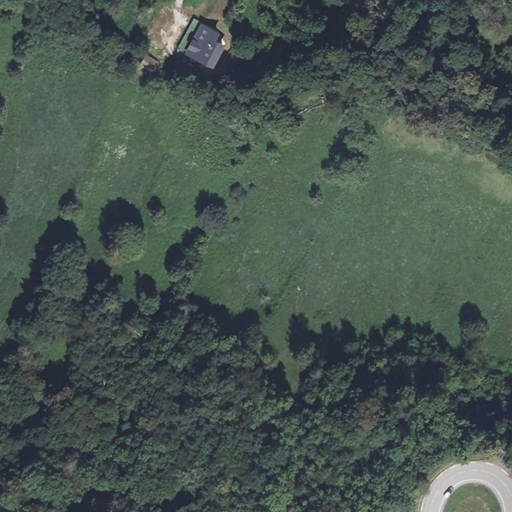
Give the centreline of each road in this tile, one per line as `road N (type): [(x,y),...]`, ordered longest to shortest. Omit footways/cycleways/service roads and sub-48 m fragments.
road 1 (track): [(481,0),(424,40),(377,56),(215,90),(171,84),(114,56),(56,0)]
road 2 (secondary): [(424,511),(427,492),(467,467),(511,494)]
